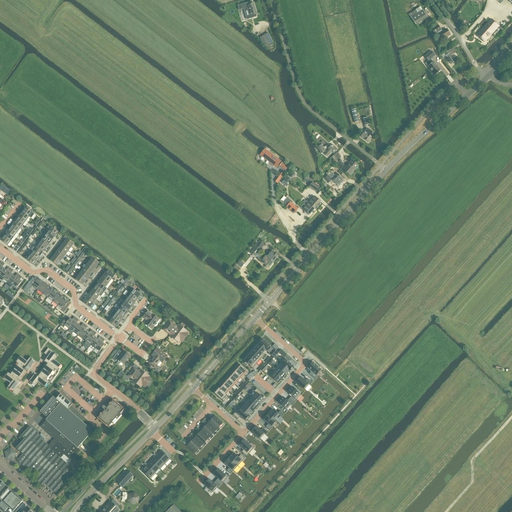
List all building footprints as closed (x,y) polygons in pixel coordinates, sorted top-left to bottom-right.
[(252,2),(238,6),(239,11),(244,10),(247,20),(256,17),(256,15),(257,15),(254,4),(253,4),(252,2)] [(415,25),(427,17),(422,10),(411,18),(415,25)] [(485,43),(499,27),(491,20),(477,36),(485,43)] [(438,35),(442,32),(438,26),(432,30),(435,35),(437,34),(438,35)] [(442,41),(451,36),(447,30),(438,35),(442,41)] [(262,37),(260,38),(261,40),(263,45),(266,44),(266,45),(265,45),(266,47),(266,46),(267,46),(273,43),(268,33),(262,36),(262,37)] [(454,47),(442,55),(449,65),(455,61),(451,55),(456,51),(454,47)] [(431,51),(425,57),(428,61),(429,61),(431,64),(428,67),(434,76),(440,71),(434,62),(431,59),(435,56),(431,51)] [(359,122),(356,110),(351,111),(354,123),(359,122)] [(367,128),(361,137),(368,142),(372,138),(371,137),(373,135),(372,134),(373,132),(367,128)] [(327,157),(332,152),(334,154),(338,149),(332,145),(329,149),(324,154),(327,157)] [(280,162),(267,151),(263,157),(276,168),(280,162)] [(350,175),(358,166),(352,161),(344,170),(350,175)] [(337,174),(335,176),(332,173),(329,177),(328,175),(324,179),(329,184),(332,181),(339,187),(345,181),(337,174)] [(316,192),(319,187),(313,183),(309,188),(316,192)] [(2,185),(0,187),(0,189),(7,195),(10,192),(10,191),(2,185)] [(308,203),(315,209),(321,203),(314,197),(308,203)] [(287,198),(283,202),(287,206),(286,207),(294,214),(298,209),(291,203),(292,202),(287,198)] [(309,215),(315,209),(308,203),(306,201),(304,204),(305,206),(303,209),(305,211),(305,212),(308,215),(309,215)] [(23,210),(22,211),(29,217),(31,219),(35,214),(32,213),(29,211),(31,209),(28,206),(26,208),(24,209),(23,210)] [(26,221),(29,217),(22,211),(20,213),(21,214),(19,216),(26,221)] [(23,225),(26,221),(19,216),(18,218),(17,218),(16,219),(23,225)] [(20,229),(23,225),(16,219),(14,221),(14,222),(13,224),(20,229)] [(17,233),(20,229),(13,224),(12,226),(11,226),(9,228),(17,233)] [(48,231),(55,237),(58,232),(51,227),(48,231)] [(14,237),(17,233),(9,228),(8,229),(8,231),(7,232),(14,237)] [(52,241),(55,237),(48,231),(45,235),(52,241)] [(11,242),(14,237),(7,232),(6,234),(4,234),(3,236),(11,242)] [(49,245),(52,241),(45,235),(42,239),(49,245)] [(8,246),(11,242),(3,236),(2,237),(2,239),(1,240),(8,246)] [(46,249),(49,245),(42,239),(39,244),(46,249)] [(71,248),(74,244),(67,239),(65,241),(63,240),(62,241),(71,248)] [(69,251),(71,248),(62,241),(61,243),(63,244),(62,246),(69,251)] [(260,241),(256,246),(261,249),(264,245),(260,241)] [(46,249),(39,244),(37,242),(34,246),(36,248),(43,253),(46,249)] [(66,255),(69,251),(62,246),(60,249),(58,247),(57,248),(66,255)] [(256,246),(250,253),(255,257),(255,256),(258,259),(260,256),(257,254),(261,249),(256,246)] [(40,257),(43,253),(36,248),(33,252),(40,257)] [(63,259),(66,255),(57,248),(56,250),(58,251),(56,253),(63,259)] [(267,257),(274,262),(279,256),(274,253),(272,251),(267,257)] [(37,261),(40,257),(33,252),(30,256),(37,261)] [(60,262),(63,259),(56,253),(54,256),(53,254),(52,256),(60,262)] [(28,254),(24,259),(33,265),(37,261),(30,256),(28,254)] [(58,266),(60,262),(52,256),(51,257),(52,258),(51,261),(58,266)] [(258,259),(258,260),(261,262),(261,263),(265,266),(265,267),(267,268),(268,268),(269,269),(274,262),(267,257),(266,256),(264,259),(260,257),(260,256),(258,259)] [(97,266),(99,263),(92,258),(89,262),(98,268),(99,267),(97,266)] [(97,270),(98,268),(89,262),(87,265),(94,270),(95,268),(97,270)] [(92,273),(94,270),(87,265),(84,269),(93,275),(94,274),(92,273)] [(240,269),(236,265),(232,269),(237,273),(240,269)] [(2,281),(11,269),(9,267),(6,271),(4,269),(0,274),(0,280),(2,281)] [(8,283),(13,276),(11,274),(14,271),(11,269),(2,281),(3,281),(4,280),(8,283)] [(92,277),(93,275),(84,269),(81,272),(88,278),(90,275),(92,277)] [(115,280),(113,278),(115,275),(108,270),(105,274),(112,280),(114,281),(115,280)] [(87,280),(88,278),(81,272),(79,276),(87,283),(88,281),(87,280)] [(8,283),(6,285),(10,288),(20,276),(17,274),(15,277),(13,276),(8,283)] [(109,284),(112,280),(105,274),(102,278),(109,284)] [(20,276),(10,288),(11,288),(11,287),(12,286),(16,289),(15,291),(17,293),(21,288),(19,286),(22,282),(20,281),(22,278),(20,276)] [(87,284),(87,283),(79,276),(76,280),(83,285),(85,283),(87,284)] [(39,279),(38,279),(36,277),(31,284),(29,287),(31,289),(33,287),(38,290),(44,282),(39,279)] [(106,288),(109,284),(102,278),(99,282),(106,288)] [(43,294),(49,286),(44,282),(38,290),(43,294)] [(106,288),(99,282),(96,286),(104,293),(107,289),(106,288)] [(48,298),(54,290),(49,286),(43,294),(48,298)] [(101,297),(104,293),(96,286),(93,291),(100,296),(101,297)] [(131,288),(128,292),(131,294),(138,300),(140,298),(139,297),(141,295),(140,294),(141,292),(139,290),(137,292),(134,290),(131,288)] [(53,302),(59,294),(54,290),(48,298),(53,302)] [(96,300),(100,296),(93,291),(89,295),(96,300)] [(128,292),(125,296),(127,298),(134,303),(136,301),(137,301),(138,300),(131,294),(128,292)] [(58,306),(64,298),(59,294),(53,302),(58,306)] [(95,302),(96,300),(89,295),(86,299),(95,305),(96,306),(97,304),(95,302)] [(68,302),(69,301),(64,298),(58,306),(62,309),(61,311),(64,313),(71,304),(68,302)] [(133,305),(134,303),(127,298),(124,302),(132,308),(133,306),(133,305)] [(92,310),(95,305),(86,299),(83,303),(92,310)] [(131,309),(132,308),(124,302),(122,300),(119,304),(128,311),(130,310),(131,309)] [(118,305),(116,308),(118,310),(126,316),(127,314),(127,313),(128,311),(119,304),(117,305),(118,305)] [(126,316),(118,310),(116,308),(113,312),(115,314),(122,319),(123,318),(125,318),(126,316)] [(113,312),(111,314),(114,316),(112,318),(120,324),(121,322),(121,321),(122,319),(115,314),(113,312)] [(152,315),(148,312),(143,318),(147,321),(145,324),(151,329),(154,326),(155,326),(156,326),(157,325),(157,324),(157,323),(157,322),(159,319),(152,315)] [(67,318),(61,326),(64,328),(65,326),(69,329),(68,330),(77,319),(75,317),(72,320),(70,319),(69,320),(67,318)] [(119,326),(120,324),(112,318),(109,322),(116,328),(117,326),(119,326)] [(73,332),(79,325),(77,324),(80,321),(77,319),(68,330),(69,331),(70,330),(73,332)] [(179,326),(178,328),(170,322),(165,329),(172,335),(171,337),(173,338),(173,339),(176,342),(177,341),(179,343),(180,341),(182,342),(188,334),(186,333),(187,332),(179,326)] [(77,337),(86,325),(83,324),(81,327),(79,325),(73,332),(77,335),(76,336),(77,337)] [(82,339),(87,332),(86,331),(88,327),(86,325),(77,337),(78,336),(82,339)] [(87,332),(82,339),(86,342),(94,332),(92,330),(89,333),(87,332)] [(85,343),(84,344),(89,347),(91,346),(96,339),(94,337),(97,334),(94,332),(86,342),(85,343)] [(91,346),(89,347),(93,351),(94,350),(103,338),(100,337),(98,340),(96,339),(91,346)] [(103,338),(94,350),(95,350),(96,349),(99,352),(98,354),(100,356),(105,351),(102,349),(105,345),(103,344),(105,340),(103,338)] [(263,340),(259,344),(267,352),(272,347),(263,340)] [(259,344),(255,349),(264,356),(262,354),(265,351),(267,352),(259,344)] [(52,353),(53,352),(48,348),(48,349),(44,354),(48,357),(45,362),(48,364),(38,377),(35,375),(30,381),(35,386),(38,382),(45,387),(47,384),(49,382),(47,380),(55,369),(57,371),(61,365),(55,360),(57,357),(52,353)] [(159,366),(162,363),(167,356),(157,349),(153,356),(154,357),(149,364),(155,368),(157,365),(159,366)] [(255,349),(251,353),(260,360),(264,356),(255,349)] [(281,350),(278,353),(283,357),(283,358),(279,362),(289,371),(290,370),(293,367),(289,363),(291,360),(286,356),(287,355),(281,350)] [(128,353),(127,354),(124,351),(121,355),(118,352),(113,360),(116,362),(117,360),(119,361),(119,362),(120,363),(121,362),(124,365),(130,356),(129,355),(129,354),(128,353)] [(251,353),(248,357),(256,364),(260,360),(251,353)] [(30,358),(27,362),(21,357),(16,363),(18,364),(11,375),(8,373),(4,379),(11,384),(8,387),(14,391),(13,393),(17,396),(21,390),(17,387),(21,382),(17,380),(25,370),(28,372),(30,369),(30,370),(36,363),(35,362),(30,358)] [(248,357),(244,361),(252,369),(256,364),(248,357)] [(280,364),(277,368),(286,375),(289,371),(279,362),(280,364)] [(313,363),(308,369),(313,373),(310,375),(315,380),(317,378),(318,377),(317,376),(319,373),(321,371),(317,367),(318,367),(315,364),(314,365),(313,363)] [(240,365),(237,369),(245,376),(248,372),(240,365)] [(273,371),(272,371),(282,380),(286,375),(277,368),(274,372),(273,371)] [(237,369),(234,372),(242,379),(245,376),(237,369)] [(141,371),(140,372),(134,370),(129,376),(134,380),(133,381),(141,387),(142,385),(145,388),(151,380),(148,377),(149,377),(141,371)] [(272,371),(269,375),(277,383),(278,384),(282,380),(272,371)] [(234,372),(231,375),(238,382),(241,378),(234,372)] [(231,375),(228,379),(235,385),(238,382),(231,375)] [(300,377),(296,382),(296,383),(304,390),(309,385),(310,386),(312,383),(307,379),(305,381),(300,377)] [(228,379),(225,382),(232,388),(235,385),(228,379)] [(225,382),(222,385),(229,392),(232,388),(225,382)] [(219,388),(219,389),(228,397),(226,395),(229,392),(222,385),(219,389),(219,388)] [(292,387),(287,392),(290,395),(292,396),(289,399),(294,403),(297,400),(301,396),(301,395),(300,395),(292,387)] [(219,389),(214,394),(223,402),(228,397),(219,389)] [(253,390),(250,395),(260,404),(264,400),(259,396),(261,393),(257,389),(254,391),(253,390)] [(68,410),(71,406),(73,404),(68,401),(65,398),(61,394),(56,399),(61,404),(68,410)] [(250,396),(247,400),(256,408),(260,404),(250,395),(249,395),(250,396)] [(41,411),(40,412),(45,417),(46,416),(48,418),(61,404),(56,399),(53,397),(50,401),(47,404),(41,411)] [(282,397),(278,402),(286,410),(291,405),(292,406),(294,403),(289,399),(287,401),(282,397)] [(104,411),(97,419),(108,428),(112,424),(114,425),(122,415),(121,414),(125,410),(113,400),(106,408),(105,407),(104,407),(103,407),(103,408),(103,409),(104,411)] [(245,402),(243,404),(252,412),(256,408),(247,400),(245,402)] [(21,443),(17,448),(19,450),(24,454),(18,460),(22,463),(25,466),(32,472),(34,470),(41,476),(37,479),(44,485),(46,484),(46,483),(50,486),(56,492),(63,484),(71,474),(65,468),(68,465),(61,458),(60,457),(63,454),(64,455),(72,461),(76,457),(80,452),(81,451),(78,448),(84,442),(93,432),(91,430),(89,429),(82,422),(85,419),(84,418),(71,406),(68,410),(61,404),(48,418),(47,419),(46,420),(46,421),(40,427),(44,430),(54,439),(54,440),(51,442),(48,446),(45,444),(42,442),(41,441),(42,439),(29,427),(19,438),(23,441),(21,443)] [(239,407),(238,407),(249,417),(252,412),(243,404),(245,406),(241,409),(239,407)] [(235,413),(233,415),(238,419),(240,417),(242,419),(245,421),(249,417),(238,407),(234,412),(235,413)] [(273,410),(268,415),(277,423),(277,422),(276,422),(280,417),(281,418),(284,415),(280,411),(277,414),(273,410)] [(268,415),(264,420),(268,424),(266,427),(270,430),(273,427),(277,423),(268,415)] [(215,416),(211,420),(218,427),(221,424),(222,425),(223,424),(215,416)] [(218,427),(211,420),(208,424),(216,431),(217,430),(216,429),(218,427)] [(216,431),(208,424),(205,428),(211,434),(214,431),(215,432),(216,431)] [(256,427),(251,432),(252,433),(260,440),(260,439),(264,435),(265,435),(268,433),(263,428),(261,431),(259,430),(256,427)] [(211,434),(205,428),(201,431),(209,439),(210,438),(209,437),(211,434)] [(209,439),(201,431),(198,435),(204,442),(207,439),(208,440),(209,439)] [(204,442),(198,435),(194,439),(194,438),(194,439),(202,446),(203,445),(202,444),(204,442)] [(202,446),(194,439),(191,443),(198,449),(200,446),(201,447),(202,446)] [(244,440),(239,445),(244,450),(242,452),(246,456),(249,454),(253,449),(245,441),(244,440)] [(198,449),(191,443),(187,446),(187,447),(187,446),(195,454),(196,453),(195,452),(198,449)] [(14,460),(17,454),(12,449),(6,452),(6,456),(11,460),(14,460)] [(157,456),(156,456),(165,465),(170,459),(161,451),(157,456)] [(155,457),(151,461),(160,469),(165,465),(156,456),(157,456),(155,453),(153,455),(155,457)] [(234,454),(229,459),(238,466),(242,462),(245,458),(241,455),(238,458),(234,454)] [(229,459),(224,464),(225,464),(229,468),(227,471),(230,474),(234,471),(238,466),(229,459)] [(145,463),(144,464),(146,466),(147,466),(156,474),(155,473),(156,472),(159,469),(160,470),(160,469),(151,461),(148,465),(145,463)] [(146,466),(142,471),(151,480),(151,479),(156,474),(147,466),(146,466)] [(218,469),(213,474),(217,478),(218,479),(216,481),(220,485),(223,483),(227,478),(226,476),(219,470),(218,469)] [(123,488),(133,476),(127,470),(116,482),(123,488)] [(209,479),(204,485),(213,492),(217,487),(218,488),(220,485),(216,481),(213,484),(209,479)] [(6,486),(0,492),(0,504),(12,491),(11,491),(6,486)] [(12,491),(0,504),(0,510),(1,511),(2,511),(3,511),(13,511),(23,501),(22,501),(12,492),(12,491)] [(128,495),(127,501),(132,505),(138,503),(139,497),(134,493),(128,495)] [(104,508),(100,511),(117,511),(119,510),(117,508),(119,505),(113,500),(111,502),(106,508),(104,508)] [(23,501),(13,511),(34,511),(31,508),(28,506),(29,506),(24,502),(23,501)]
